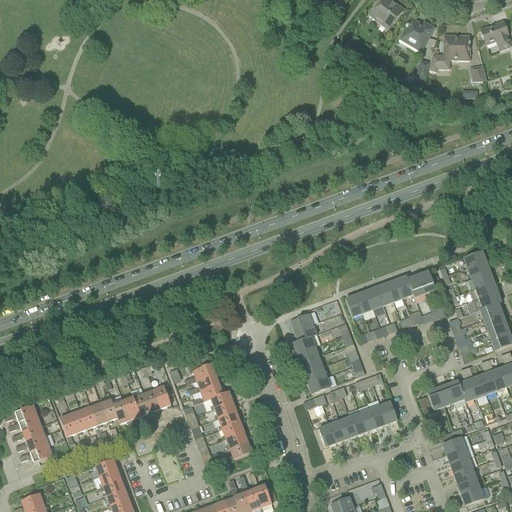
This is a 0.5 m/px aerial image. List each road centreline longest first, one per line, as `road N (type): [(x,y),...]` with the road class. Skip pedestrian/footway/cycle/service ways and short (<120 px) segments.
road 1 (secondary): [(0,348),(511,156)]
road 2 (secondary): [(511,136),(0,326)]
road 3 (residential): [(401,383),(451,364),(444,329),(392,344),(395,366)]
road 4 (residential): [(302,487),(253,345)]
